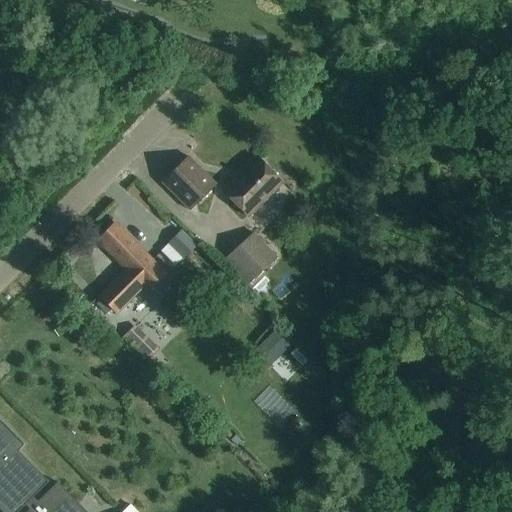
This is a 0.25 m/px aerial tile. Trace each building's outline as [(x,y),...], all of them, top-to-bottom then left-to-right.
[(314,30),(310,42),(327,48),(331,36),(314,30)] [(190,212),(216,186),(188,158),(162,183),(190,212)] [(248,217),(282,183),(258,159),(223,193),(248,217)] [(148,293),(166,275),(116,224),(98,242),(126,270),(99,296),(117,314),(144,288),(148,293)] [(183,258),(196,245),(181,230),(168,242),(183,258)] [(276,257),(254,234),(224,261),(246,284),(276,257)] [(135,324),(122,337),(145,361),(158,348),(135,324)] [(274,332),(262,344),(276,359),(289,346),(274,332)] [(295,345),(278,364),(291,376),(309,357),(295,345)] [(0,509),(2,511),(18,511),(25,505),(30,510),(27,511),(86,511),(57,483),(38,502),(34,498),(49,483),(18,452),(25,445),(0,419),(0,509)]
